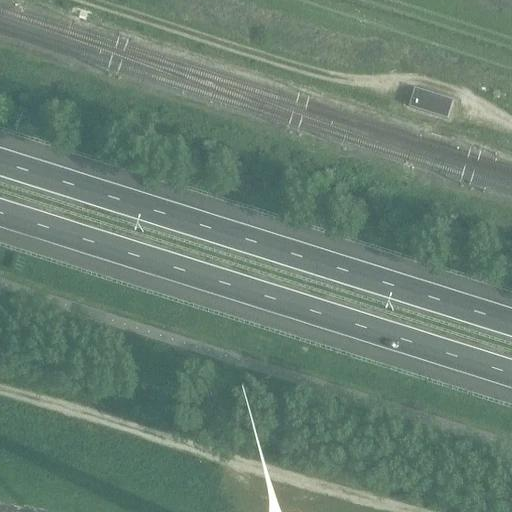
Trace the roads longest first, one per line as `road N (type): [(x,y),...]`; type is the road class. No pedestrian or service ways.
road 1 (motorway): [(0,211),(511,372)]
road 2 (motorway): [(511,326),(0,167)]
road 3 (track): [(388,511),(0,396)]
